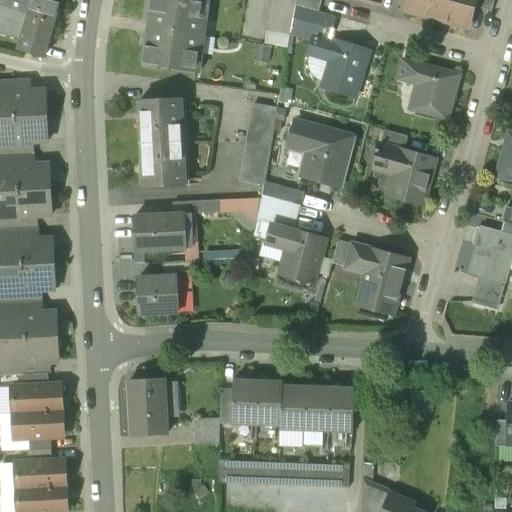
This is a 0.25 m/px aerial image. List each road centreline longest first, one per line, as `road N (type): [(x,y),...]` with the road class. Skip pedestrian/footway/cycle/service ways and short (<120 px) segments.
road 1 (residential): [(423,353),(92,350)]
road 2 (residential): [(92,350),(82,74)]
road 3 (residential): [(442,245),(494,57)]
road 4 (residential): [(102,511),(92,350)]
road 5 (residential): [(442,245),(304,210)]
road 6 (residential): [(494,57),(370,24)]
